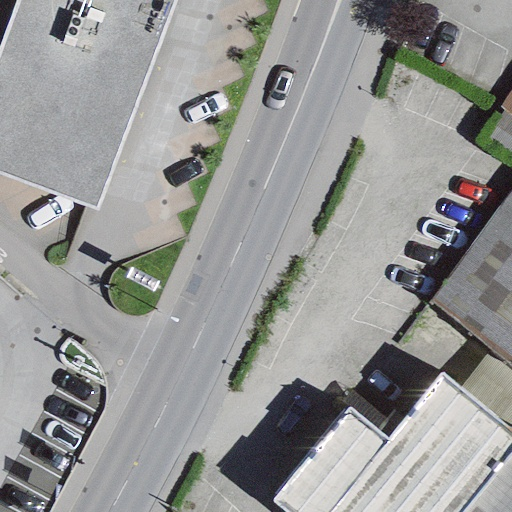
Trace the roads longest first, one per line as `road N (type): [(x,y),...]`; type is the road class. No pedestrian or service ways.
road 1 (secondary): [(177,378),(337,0)]
road 2 (residential): [(177,378),(0,253)]
road 3 (secondary): [(104,511),(177,378)]
